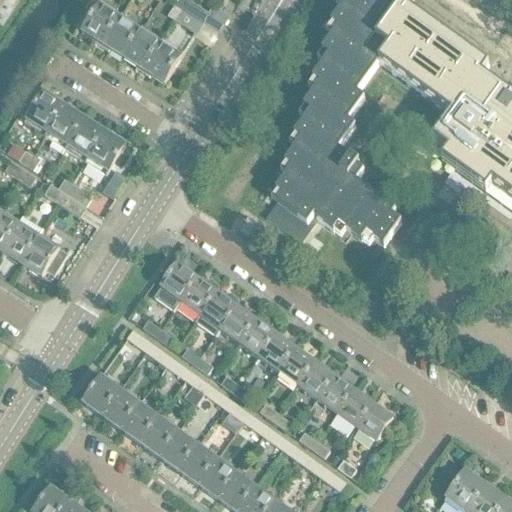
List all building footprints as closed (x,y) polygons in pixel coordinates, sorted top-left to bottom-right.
[(181,16),(187,5),(179,0),(173,11),(181,16)] [(277,208),(266,224),(287,239),(299,223),(303,226),(307,229),(312,221),(332,236),(337,229),(360,246),(366,238),(383,251),(399,228),(390,221),(394,216),(348,183),(357,170),(336,155),(353,132),(345,127),(362,104),(356,100),(379,67),(414,19),(417,14),(397,0),(392,0),(386,8),(376,1),(375,0),(339,0),(346,5),(330,28),(337,33),(321,56),(328,61),(311,84),(319,89),(303,112),(310,117),(294,139),(301,144),(285,167),(292,172),(276,195),(283,200),(277,208)] [(208,18),(187,5),(181,16),(201,28),(208,18)] [(102,50),(121,19),(101,6),(97,12),(91,8),(76,32),(82,36),(81,37),(102,50)] [(181,16),(173,11),(167,21),(174,26),(181,16)] [(181,16),(174,26),(195,39),(201,28),(181,16)] [(121,19),(102,50),(121,63),(141,32),(121,19)] [(414,19),(379,67),(451,120),(433,146),(448,157),(442,166),(511,216),(511,111),(505,106),(508,102),(479,82),(486,71),(414,19)] [(141,32),(121,63),(142,76),(162,45),(141,32)] [(183,58),(162,45),(142,76),(163,89),(183,58)] [(44,142),(63,111),(43,98),(23,129),(44,142)] [(63,111),(44,142),(64,155),(84,124),(63,111)] [(104,137),(84,124),(64,155),(84,168),(104,137)] [(125,150),(104,137),(84,168),(105,181),(125,150)] [(26,172),(32,161),(25,156),(19,167),(26,172)] [(40,166),(32,161),(26,172),(33,176),(40,166)] [(17,185),(23,175),(11,167),(5,177),(17,185)] [(36,183),(23,175),(17,185),(30,193),(36,183)] [(72,204),(78,193),(64,184),(58,195),(72,204)] [(72,204),(58,195),(57,196),(49,192),(44,200),(65,214),(72,204)] [(92,202),(78,193),(72,204),(86,213),(92,202)] [(72,204),(65,214),(79,223),(86,213),(72,204)] [(0,217),(0,255),(17,228),(0,217)] [(17,228),(0,255),(0,256),(21,270),(39,242),(43,234),(22,221),(18,229),(17,228)] [(39,242),(21,270),(41,282),(44,276),(53,282),(67,260),(58,254),(39,242)] [(160,293),(153,303),(173,317),(180,307),(198,283),(177,269),(160,293)] [(198,283),(180,307),(199,321),(200,321),(217,297),(219,294),(219,290),(212,285),(207,285),(205,289),(198,283)] [(199,321),(195,328),(215,342),(220,335),(219,335),(237,311),(239,308),(238,304),(231,299),(227,299),(225,303),(217,297),(200,321),(199,321)] [(237,311),(219,335),(220,335),(239,349),(256,325),(245,317),(237,311)] [(154,343),(160,334),(148,325),(142,334),(154,343)] [(256,325),(239,349),(258,363),(276,339),(256,325)] [(160,334),(154,343),(168,352),(174,344),(160,334)] [(146,358),(152,349),(133,335),(126,344),(146,358)] [(276,339),(258,363),(278,377),(295,353),(276,339)] [(152,349),(146,358),(165,372),(172,363),(152,349)] [(295,353),(278,377),(297,391),(315,367),(295,353)] [(194,371),(199,363),(187,355),(182,362),(194,371)] [(172,363),(165,372),(185,386),(191,377),(172,363)] [(199,363),(194,371),(207,380),(212,373),(199,363)] [(315,367),(297,391),(317,405),(334,381),(315,367)] [(191,377),(185,386),(204,400),(210,390),(191,377)] [(100,422),(119,396),(99,381),(80,408),(100,422)] [(334,381),(317,405),(336,419),(354,395),(334,381)] [(233,399),(238,391),(226,382),(220,390),(233,399)] [(210,390),(204,400),(198,409),(206,414),(212,405),(223,414),(230,404),(210,390)] [(251,400),(238,391),(233,399),(246,408),(251,400)] [(354,395),(336,419),(356,433),(373,409),(354,395)] [(138,410),(119,396),(100,422),(119,436),(138,410)] [(249,418),(230,404),(223,414),(243,427),(249,418)] [(373,409),(356,433),(376,447),(393,423),(373,409)] [(138,410),(119,436),(139,450),(158,423),(138,410)] [(271,426),(277,419),(265,410),(259,418),(271,426)] [(269,432),(249,418),(243,427),(262,441),(269,432)] [(290,428),(277,419),(271,426),(284,436),(290,428)] [(177,437),(158,423),(139,450),(158,464),(177,437)] [(288,446),(269,432),(262,441),(281,455),(288,446)] [(177,437),(158,464),(177,478),(196,451),(177,437)] [(312,455),(317,447),(304,438),(299,446),(312,455)] [(288,446),(281,455),(301,469),(307,460),(288,446)] [(330,456),(317,447),(312,455),(324,464),(330,456)] [(196,451),(177,478),(197,491),(216,465),(196,451)] [(455,452),(451,459),(462,467),(467,460),(455,452)] [(327,474),(307,460),(301,469),(320,483),(327,474)] [(235,479),(216,465),(197,491),(216,505),(235,479)] [(338,474),(351,483),(356,475),(343,466),(338,474)] [(347,488),(327,474),(320,483),(341,497),(347,488)] [(455,511),(471,511),(486,491),(465,477),(445,505),(455,511)] [(235,479),(216,505),(225,511),(240,511),(254,493),(235,479)] [(343,498),(349,502),(354,495),(348,491),(343,498)] [(501,511),(506,505),(486,491),(471,511),(501,511)] [(65,511),(69,506),(49,492),(34,511),(65,511)] [(254,493),(240,511),(269,511),(274,507),(254,493)]
